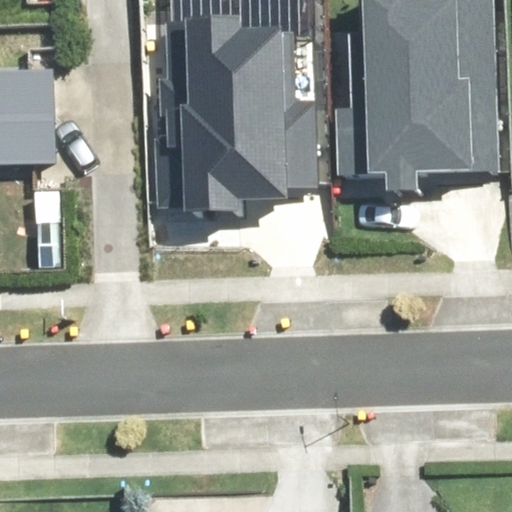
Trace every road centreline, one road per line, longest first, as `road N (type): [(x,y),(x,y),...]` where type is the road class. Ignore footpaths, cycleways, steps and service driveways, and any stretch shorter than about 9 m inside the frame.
road 1 (residential): [(75,391),(511,374)]
road 2 (residential): [(55,0),(75,391)]
